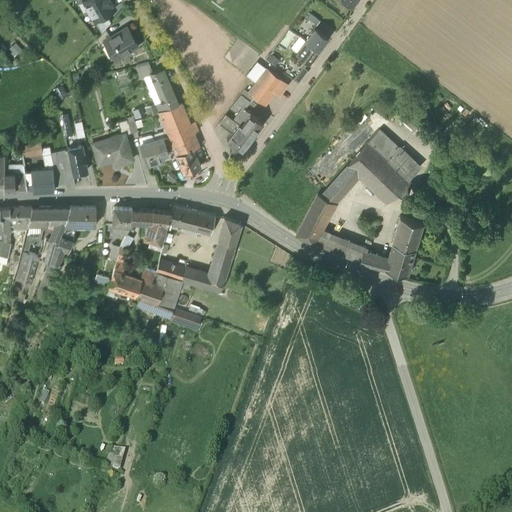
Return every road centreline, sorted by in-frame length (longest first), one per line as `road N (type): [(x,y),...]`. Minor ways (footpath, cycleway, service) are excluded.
road 1 (residential): [(448,511),(382,305),(388,286)]
road 2 (residential): [(368,0),(241,169),(227,176)]
road 3 (secondary): [(0,198),(210,199)]
road 4 (residential): [(227,176),(134,0)]
road 5 (secondary): [(226,204),(304,251),(388,286)]
road 6 (secondary): [(388,286),(468,299),(511,289)]
